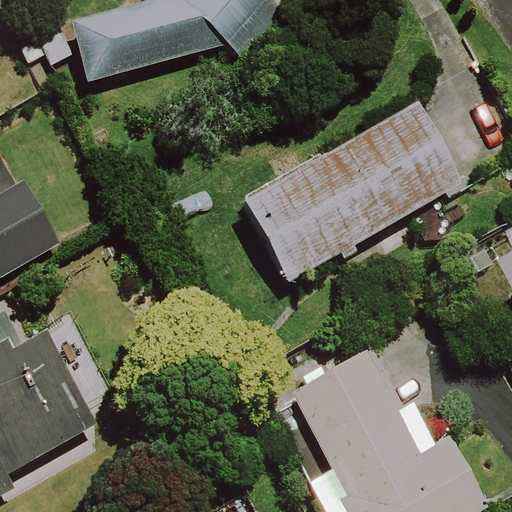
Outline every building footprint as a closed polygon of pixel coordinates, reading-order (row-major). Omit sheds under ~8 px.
[(181,0),(80,27),(92,87),(231,49),(248,65),(289,14),(281,6),(281,0),(181,0)] [(466,181),(419,100),(246,199),(292,280),(466,181)] [(63,242),(26,178),(0,193),(0,273),(2,277),(63,242)] [(16,344),(10,334),(0,339),(0,497),(16,489),(7,473),(99,422),(47,327),(16,344)] [(400,409),(367,349),(292,390),(335,468),(310,481),(327,511),(483,511),(492,507),(452,433),(437,442),(414,401),(400,409)]
